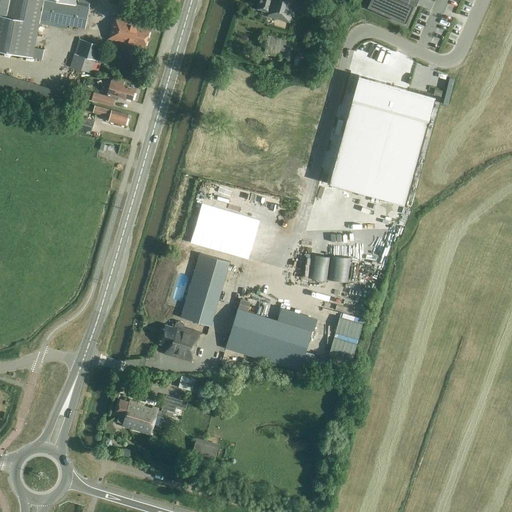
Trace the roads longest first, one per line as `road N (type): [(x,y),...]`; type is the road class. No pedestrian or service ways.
road 1 (primary): [(81,363),(191,0)]
road 2 (unclassified): [(482,0),(458,55),(446,62),(377,33),(356,37),(306,203)]
